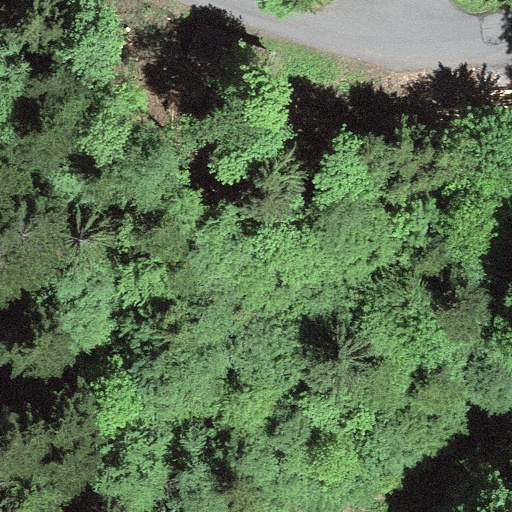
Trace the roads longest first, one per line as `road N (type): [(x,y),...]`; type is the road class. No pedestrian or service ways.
road 1 (track): [(387,46),(274,40),(187,0)]
road 2 (track): [(511,48),(468,57),(387,46)]
